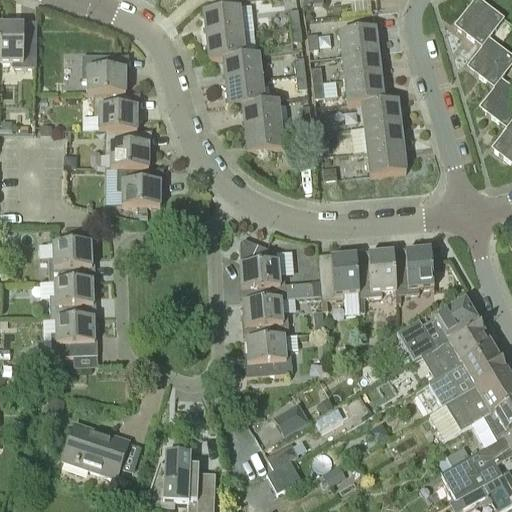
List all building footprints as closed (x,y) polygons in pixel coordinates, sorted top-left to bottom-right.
[(302,0),(303,9),(313,8),(312,0),(302,0)] [(487,41),(489,42),(504,21),(476,0),(475,0),(453,29),(480,50),(487,41)] [(205,40),(242,37),(239,11),(202,15),(205,40)] [(289,31),(299,30),(297,14),(288,16),(289,31)] [(0,66),(12,67),(12,71),(36,72),(36,26),(13,25),(13,28),(0,26),(0,66)] [(299,30),(289,31),(291,46),(301,45),(299,30)] [(341,62),(377,57),(375,32),(338,36),(341,62)] [(207,64),(259,58),(245,59),(242,37),(205,40),(207,64)] [(309,55),(318,54),(317,39),(307,40),(309,55)] [(511,67),(511,58),(489,42),(487,41),(480,50),(465,70),(493,92),(501,82),(511,67)] [(343,86),(380,81),(377,57),(341,62),(343,86)] [(224,86),(262,82),(259,58),(207,64),(207,65),(222,63),(224,86)] [(125,99),(125,98),(125,84),(128,84),(128,60),(83,60),(82,84),(86,84),(85,99),(95,99),(125,99)] [(296,79),(305,78),(303,63),(294,64),(296,79)] [(312,87),(322,87),(320,72),(311,73),(312,87)] [(305,78),(296,79),(297,94),(306,93),(305,78)] [(361,108),(383,105),(380,81),(343,86),(346,109),(361,108)] [(227,110),(265,106),(262,82),(224,86),(227,110)] [(505,132),(511,123),(511,90),(501,82),(493,92),(477,111),(505,132)] [(322,87),(312,87),(314,104),(323,103),(322,87)] [(136,136),(136,135),(137,122),(139,122),(140,98),(125,98),(125,99),(95,99),(94,121),(97,121),(97,135),(106,135),(136,136)] [(364,132),(400,128),(397,104),(383,105),(361,108),(364,132)] [(244,134),(280,130),(277,105),(265,106),(227,110),(227,112),(241,110),(244,134)] [(301,126),(310,126),(308,111),(299,112),(301,126)] [(318,137),(328,136),(326,122),(317,123),(318,137)] [(511,123),(505,132),(490,152),(511,168),(511,123)] [(1,125),(1,135),(12,135),(12,125),(1,125)] [(310,126),(301,126),(302,142),(312,141),(310,126)] [(367,156),(402,151),(400,128),(364,132),(367,156)] [(44,138),(51,138),(51,130),(39,130),(39,138),(44,138)] [(280,130),(244,134),(246,158),(283,154),(280,130)] [(148,174),(148,173),(148,159),(151,160),(151,136),(136,135),(136,136),(106,135),(105,159),(109,159),(109,174),(117,174),(148,174)] [(328,136),(318,137),(320,153),(329,152),(328,136)] [(402,151),(367,156),(370,181),(405,177),(402,151)] [(64,160),(64,173),(76,173),(76,160),(64,160)] [(148,174),(117,174),(116,196),(121,196),(120,211),(160,212),(160,197),(163,197),(163,173),(148,173),(148,174)] [(324,186),(336,185),(335,173),(322,174),(324,186)] [(281,303),(281,304),(313,301),(311,287),(284,290),(283,280),(278,281),(276,266),(275,266),(275,257),(244,245),(242,245),(239,247),(238,249),(240,269),(239,269),(240,285),(237,285),(239,307),(242,307),(281,303)] [(53,286),(92,284),(92,283),(95,283),(94,261),(91,261),(90,247),(51,248),(52,262),(48,263),(49,285),(52,285),(52,287),(53,287),(53,286)] [(395,294),(397,308),(401,308),(400,299),(418,298),(418,292),(433,291),(431,253),(415,254),(415,253),(392,255),(392,257),(393,257),(396,293),(395,294)] [(393,257),(392,257),(378,258),(378,256),(355,257),(359,297),(360,302),(361,317),(364,317),(363,302),(382,301),(381,296),(395,295),(396,308),(397,308),(395,294),(396,293),(393,257)] [(345,318),(361,317),(360,302),(359,297),(355,257),(355,259),(341,260),(341,258),(317,260),(321,305),(344,303),(345,318)] [(55,323),(93,322),(93,321),(96,321),(95,298),(92,298),(92,284),(53,286),(53,287),(52,287),(53,301),(49,301),(50,322),(54,322),(54,324),(55,324),(55,323)] [(282,318),(281,304),(281,303),(242,307),(243,321),(240,321),(242,345),(245,344),(284,340),(284,341),(289,341),(287,318),(282,318)] [(412,364),(420,359),(477,327),(464,305),(432,323),(423,327),(420,323),(396,337),(412,364)] [(51,361),(73,360),(97,359),(97,335),(94,336),(93,322),(55,323),(55,324),(54,324),(54,337),(50,337),(51,361)] [(434,384),(435,383),(491,351),(477,327),(420,359),(434,384)] [(325,337),(324,329),(315,330),(316,338),(325,337)] [(285,354),(284,341),(284,340),(245,344),(246,359),(243,359),(245,382),(292,378),(290,354),(285,354)] [(454,404),(505,375),(491,351),(435,383),(434,384),(428,387),(441,411),(454,404)] [(32,374),(16,373),(15,381),(14,389),(14,390),(30,392),(32,374)] [(472,428),(511,405),(511,387),(505,375),(454,404),(441,411),(427,419),(441,445),(472,428)] [(15,381),(6,380),(4,388),(14,389),(15,381)] [(65,403),(50,401),(48,416),(62,418),(65,403)] [(27,412),(29,408),(27,404),(23,402),(19,404),(17,408),(19,412),(23,414),(27,412)] [(332,411),(327,403),(317,408),(322,417),(332,411)] [(505,440),(511,436),(511,405),(472,428),(485,452),(505,440)] [(297,408),(273,422),(284,441),(308,427),(297,408)] [(132,480),(141,452),(128,448),(129,445),(74,428),(62,465),(117,483),(119,476),(132,480)] [(459,502),(501,479),(496,469),(511,460),(511,436),(505,440),(485,452),(468,462),(451,471),(441,477),(455,505),(459,502)] [(273,475),(297,461),(290,447),(265,461),(273,475)] [(451,471),(468,462),(463,452),(446,461),(451,471)] [(190,468),(191,458),(164,456),(164,467),(159,466),(145,507),(147,508),(147,506),(188,507),(188,511),(213,511),(215,479),(198,478),(198,469),(190,468)] [(266,478),(276,498),(300,485),(289,466),(273,475),(266,478)] [(329,492),(345,483),(338,470),(322,479),(329,492)] [(497,511),(503,511),(511,507),(511,480),(511,481),(508,475),(501,479),(459,502),(464,511),(489,496),(497,511)]
